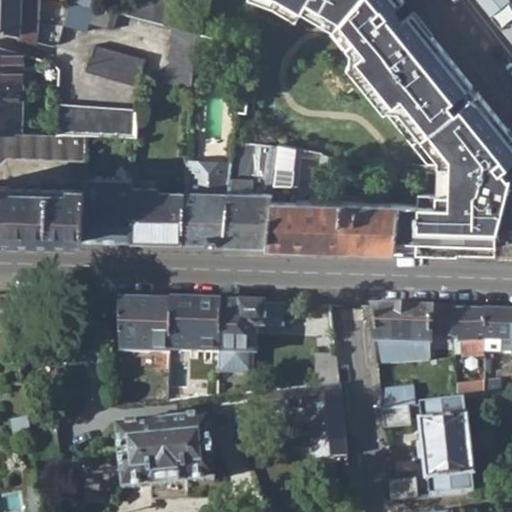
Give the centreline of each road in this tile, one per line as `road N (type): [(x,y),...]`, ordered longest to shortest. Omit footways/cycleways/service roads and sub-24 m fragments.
road 1 (tertiary): [(0,263),(354,273)]
road 2 (residential): [(354,273),(377,511)]
road 3 (tertiary): [(354,273),(511,278)]
road 4 (residential): [(434,0),(511,94)]
